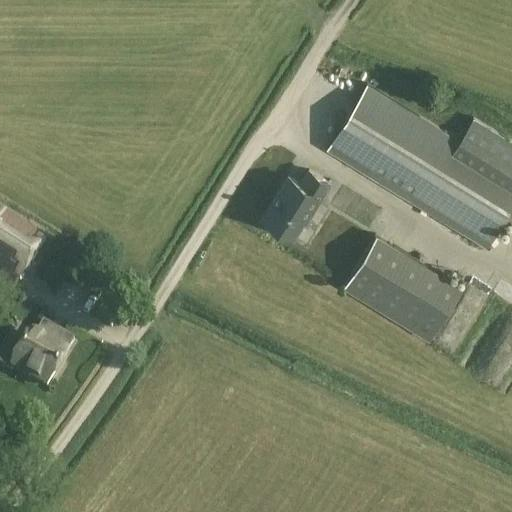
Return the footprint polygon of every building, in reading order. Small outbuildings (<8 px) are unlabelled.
[(511,209),(511,141),(479,121),(473,117),(459,140),(368,85),(328,149),(488,247),(511,209)] [(276,229),(280,228),(294,237),(304,221),(306,222),(330,183),(310,170),(302,184),(290,176),(264,218),(268,220),(269,225),(276,229)] [(0,269),(21,283),(46,243),(1,214),(0,216),(0,269)] [(377,234),(345,286),(431,339),(463,288),(377,234)] [(48,388),(75,342),(45,324),(37,336),(34,335),(27,347),(11,336),(0,352),(0,358),(15,367),(48,388)]
